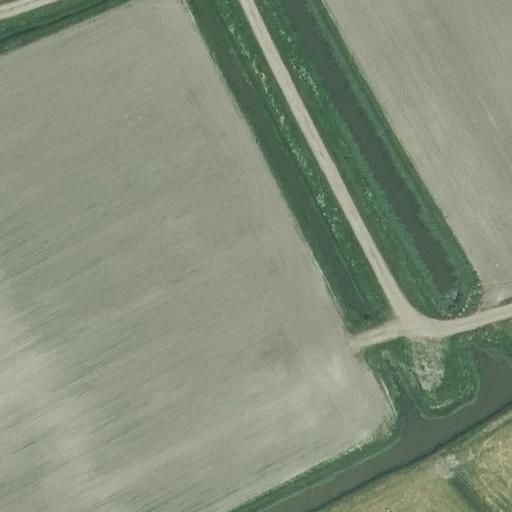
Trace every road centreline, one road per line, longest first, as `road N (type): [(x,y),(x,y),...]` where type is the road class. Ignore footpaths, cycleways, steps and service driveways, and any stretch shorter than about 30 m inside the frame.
road 1 (track): [(414,325),(243,0)]
road 2 (track): [(511,311),(445,329),(414,325),(324,343)]
